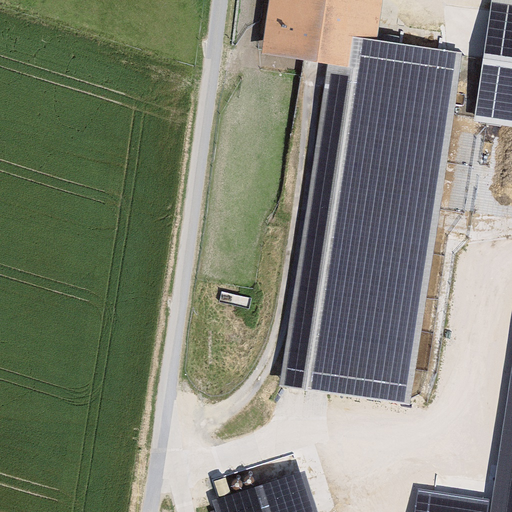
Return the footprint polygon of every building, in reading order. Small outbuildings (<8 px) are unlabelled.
[(271,0),(263,54),(326,64),(331,31),(377,38),(383,0),(271,0)] [(511,1),(505,0),(494,0),(476,120),(511,125),(511,1)] [(326,64),(280,390),(411,409),(463,53),(377,38),(331,31),(326,64)] [(511,511),(511,372),(493,499),(418,487),(414,511),(511,511)] [(317,511),(305,471),(213,500),(216,511),(317,511)]
